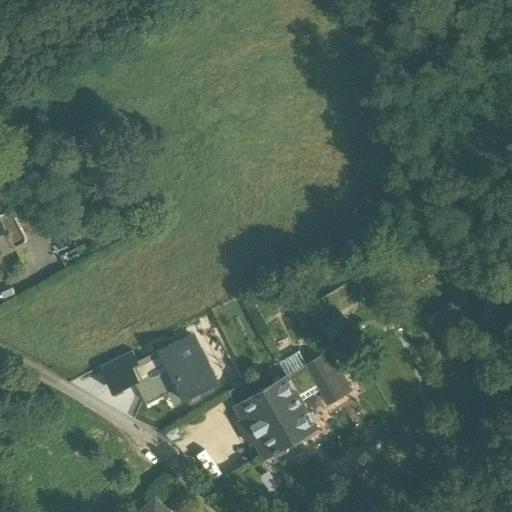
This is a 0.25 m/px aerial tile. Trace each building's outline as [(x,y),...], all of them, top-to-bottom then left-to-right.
[(0,131),(0,133),(11,154),(32,143),(21,121),(0,131)] [(4,215),(0,207),(0,257),(27,243),(10,212),(4,215)] [(137,361),(130,365),(138,379),(150,402),(178,388),(184,401),(218,383),(211,369),(192,333),(137,361)] [(131,351),(101,367),(113,392),(138,379),(130,365),(137,361),(131,351)] [(300,352),(285,361),(292,373),(308,365),(300,352)] [(354,392),(330,352),(308,365),(323,391),(331,405),(354,392)] [(308,365),(292,373),(295,379),(292,381),(303,402),(323,391),(308,365)] [(292,381),(288,376),(263,390),(243,401),(244,404),(253,419),(243,425),(253,444),(264,438),(264,439),(267,437),(277,454),(309,436),(301,422),(311,416),(303,402),(292,381)] [(256,378),(231,392),(239,407),(244,404),(243,401),(263,390),(256,378)] [(169,511),(158,499),(143,511),(169,511)]
